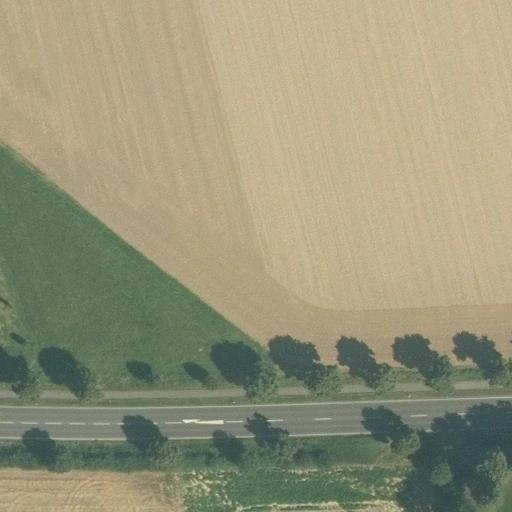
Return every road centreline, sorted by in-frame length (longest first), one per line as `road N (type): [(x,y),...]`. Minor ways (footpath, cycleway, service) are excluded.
road 1 (secondary): [(511,415),(0,423)]
road 2 (track): [(299,393),(0,155)]
